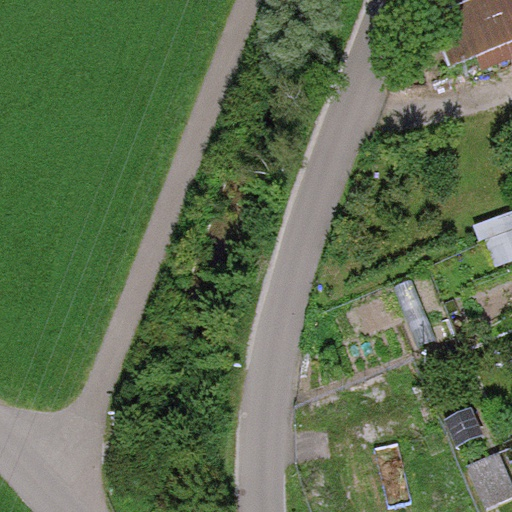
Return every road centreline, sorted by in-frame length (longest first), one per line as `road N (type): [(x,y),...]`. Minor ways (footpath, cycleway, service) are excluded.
road 1 (track): [(53,499),(254,0)]
road 2 (unclassified): [(396,0),(312,239),(271,415),(269,511)]
